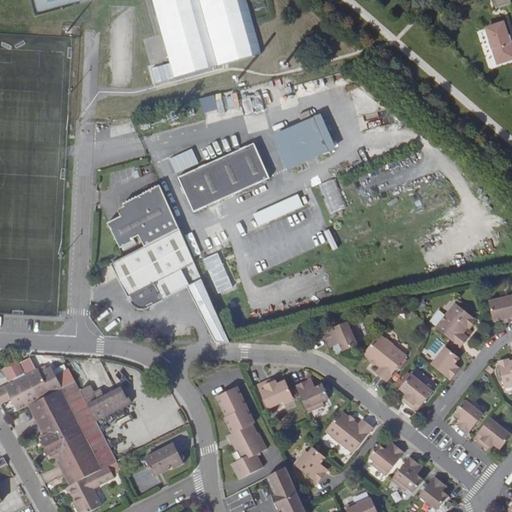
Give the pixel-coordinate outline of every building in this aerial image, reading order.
[(246,0),(153,0),(169,64),(151,68),(154,82),(260,57),(246,0)] [(503,22),(487,27),(491,40),(489,41),(491,48),(493,48),(498,62),(511,57),(511,49),(510,42),(511,42),(509,34),(507,35),(503,22)] [(245,114),(264,110),(260,94),(250,96),(249,93),(240,96),(245,114)] [(204,114),(218,110),(214,96),(200,100),(204,114)] [(317,116),(313,118),(326,147),(330,146),(317,116)] [(326,147),(313,118),(278,134),(291,163),(326,147)] [(149,121),(140,123),(142,130),(150,127),(149,121)] [(269,178),(254,142),(178,176),(193,211),(269,178)] [(170,159),(176,173),(198,163),(192,149),(170,159)] [(335,179),(318,185),(330,215),(346,208),(335,179)] [(179,228),(159,184),(123,203),(127,211),(107,221),(120,247),(135,239),(133,237),(139,234),(145,246),(179,228)] [(253,214),(258,226),(304,207),(299,195),(253,214)] [(198,271),(179,228),(145,246),(112,263),(129,296),(131,294),(134,299),(131,300),(132,302),(134,304),(140,307),(144,308),(150,306),(149,304),(153,301),(154,304),(164,299),(164,298),(188,285),(215,341),(229,342),(201,279),(198,271)] [(329,231),(324,232),(329,251),(334,249),(329,231)] [(219,295),(233,288),(218,253),(203,260),(219,295)] [(511,321),(511,295),(489,301),(494,321),(504,319),(510,317),(511,321)] [(435,328),(459,347),(464,341),(459,337),(462,334),(467,328),(469,329),(476,321),(464,311),(466,308),(458,301),(455,305),(454,303),(435,328)] [(341,348),(358,340),(349,320),(327,329),(333,342),(337,340),(341,348)] [(386,336),(380,331),(364,351),(371,357),(375,360),(381,365),(376,370),(387,378),(407,354),(394,343),(395,342),(387,335),(386,336)] [(449,380),(454,374),(451,371),(455,366),(462,358),(446,345),(430,365),(449,380)] [(75,380),(69,369),(57,375),(52,366),(46,370),(48,373),(42,376),(41,372),(39,369),(37,370),(30,356),(16,364),(22,374),(24,376),(5,386),(11,398),(18,410),(27,405),(58,389),(75,380)] [(505,389),(511,386),(511,360),(509,361),(508,359),(498,361),(505,389)] [(16,364),(1,369),(8,381),(22,374),(16,364)] [(485,369),(490,374),(494,369),(488,365),(485,369)] [(405,402),(403,404),(413,413),(430,393),(409,375),(396,390),(404,396),(401,399),(405,402)] [(270,381),(269,378),(256,383),(266,407),(282,400),(283,402),(293,398),(284,379),(276,382),(274,379),(270,381)] [(307,379),(295,384),(306,411),(323,403),(322,400),(328,397),(321,382),(314,385),(313,384),(310,385),(307,379)] [(96,420),(133,401),(130,396),(128,396),(122,385),(105,394),(98,398),(94,391),(90,384),(80,390),(96,420)] [(252,423),(255,421),(236,384),(215,395),(225,415),(223,416),(232,433),(252,423)] [(5,386),(0,388),(0,403),(11,398),(5,386)] [(98,398),(105,394),(101,387),(94,391),(98,398)] [(79,429),(58,389),(27,405),(43,436),(39,438),(44,447),(79,429)] [(460,423),(458,425),(468,434),(483,416),(462,398),(451,411),(459,417),(456,420),(460,423)] [(347,417),(340,411),(324,430),(330,435),(330,436),(338,442),(351,452),(372,427),(362,419),(357,424),(352,420),(347,417)] [(488,419),(473,438),(484,446),(486,444),(490,448),(492,444),(499,449),(504,443),(508,436),(488,419)] [(232,433),(229,435),(236,450),(240,457),(236,459),(230,462),(238,478),(262,465),(255,452),(265,446),(258,431),(256,432),(252,423),(232,433)] [(100,469),(79,429),(44,447),(49,456),(53,455),(69,485),(100,469)] [(175,452),(171,444),(144,457),(145,459),(144,461),(144,462),(144,464),(144,465),(145,465),(150,468),(154,476),(170,468),(169,467),(172,465),(173,468),(184,462),(182,460),(183,459),(184,457),(184,456),(184,454),(183,454),(182,453),(178,452),(175,452)] [(389,451),(385,448),(385,449),(378,444),(367,457),(373,461),(370,464),(384,476),(403,453),(393,445),(389,451)] [(319,461),(324,456),(311,446),(307,451),(303,449),(293,462),(315,481),(324,471),(318,466),(321,463),(319,461)] [(407,456),(389,479),(403,491),(405,488),(411,493),(421,480),(415,475),(416,473),(413,470),(418,465),(407,456)] [(326,467),(321,463),(318,466),(324,471),(326,467)] [(113,476),(108,465),(100,469),(69,485),(66,487),(70,496),(73,494),(82,511),(87,511),(101,506),(91,488),(113,476)] [(304,511),(302,504),(284,466),(261,477),(268,489),(271,487),(274,494),(271,495),(277,507),(280,505),(283,511),(281,511),(304,511)] [(261,477),(234,491),(240,502),(268,489),(261,477)] [(432,477),(416,497),(429,508),(428,510),(430,511),(440,511),(449,501),(443,496),(445,492),(442,489),(444,487),(432,477)] [(376,511),(369,493),(344,505),(346,511),(376,511)] [(82,511),(73,494),(70,496),(78,511),(82,511)]
